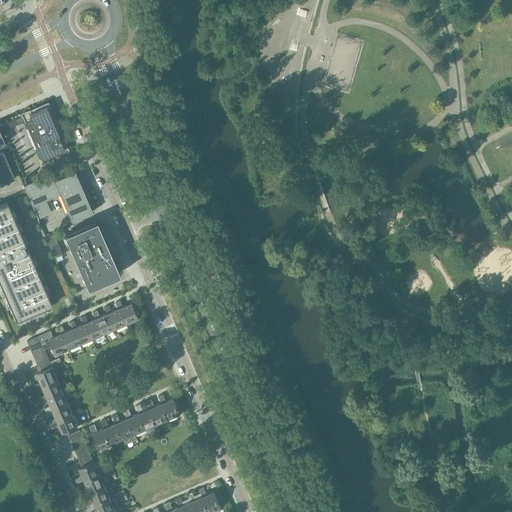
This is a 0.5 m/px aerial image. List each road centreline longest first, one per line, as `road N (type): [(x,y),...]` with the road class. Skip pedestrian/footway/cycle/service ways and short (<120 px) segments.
road 1 (secondary): [(292,511),(163,211)]
road 2 (residential): [(126,227),(250,511)]
road 3 (residential): [(72,511),(0,341)]
road 4 (residential): [(76,109),(126,227)]
road 5 (secondary): [(163,211),(120,91)]
